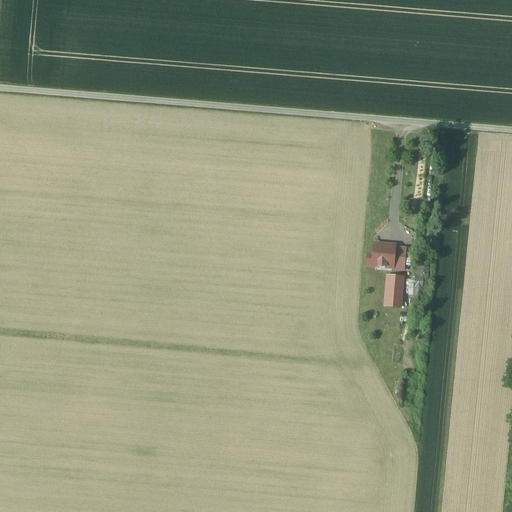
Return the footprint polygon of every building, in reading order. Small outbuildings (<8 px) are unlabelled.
[(396,247),(371,245),(370,257),(367,256),(366,268),(394,271),(394,269),(396,250),(396,247)] [(405,251),(396,250),(394,269),(403,270),(405,251)] [(428,269),(416,268),(415,278),(416,278),(415,283),(414,283),(414,284),(415,284),(414,296),(420,296),(421,296),(422,285),(427,285),(428,269)] [(386,307),(400,308),(402,279),(388,278),(386,307)] [(420,302),(413,302),(412,310),(428,311),(429,303),(420,302)]
